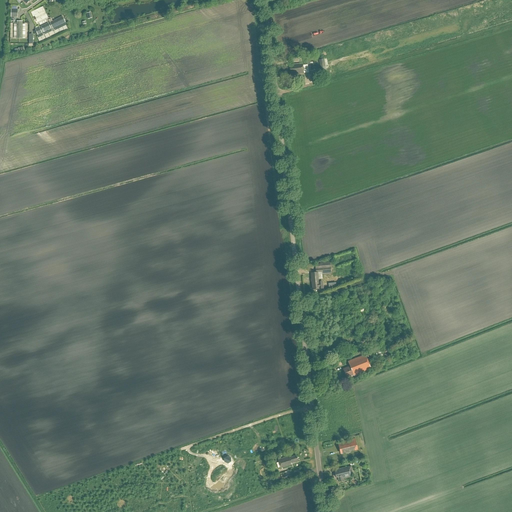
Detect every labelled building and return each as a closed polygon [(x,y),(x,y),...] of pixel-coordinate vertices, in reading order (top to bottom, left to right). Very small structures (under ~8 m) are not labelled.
[(304,64),(303,65),(303,64),(290,65),(291,75),(304,73),(303,67),(306,66),(306,65),(310,65),(311,72),(315,71),(314,62),(310,63),(309,57),(303,58),(304,64)] [(330,263),(320,264),(321,273),(322,274),(331,274),(330,263)] [(317,273),(311,274),(312,290),(319,289),(323,289),(322,282),(319,282),(319,279),(318,279),(317,273)] [(360,347),(351,350),(353,356),(363,352),(360,347)] [(380,351),(374,353),(377,359),(383,357),(380,351)] [(350,367),(343,369),(346,378),(353,375),(353,376),(371,369),(365,355),(348,362),(350,367)] [(337,442),(340,453),(357,448),(355,438),(337,442)] [(208,462),(213,464),(218,462),(224,462),(227,463),(230,462),(230,458),(227,457),(224,458),(218,458),(218,455),(213,453),(208,455),(208,462)] [(289,457),(278,460),(280,468),(291,465),(291,463),(298,461),(296,456),(289,458),(289,457)] [(343,481),(343,479),(350,477),(348,467),(334,471),(336,478),(338,477),(338,479),(339,482),(343,481)]
